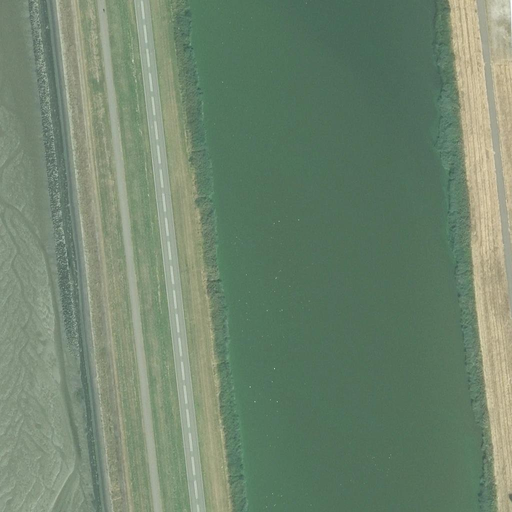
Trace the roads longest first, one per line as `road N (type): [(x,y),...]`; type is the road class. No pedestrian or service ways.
road 1 (trunk): [(197,511),(140,0)]
road 2 (unclassified): [(155,511),(99,0)]
road 3 (unclassified): [(511,295),(479,0)]
